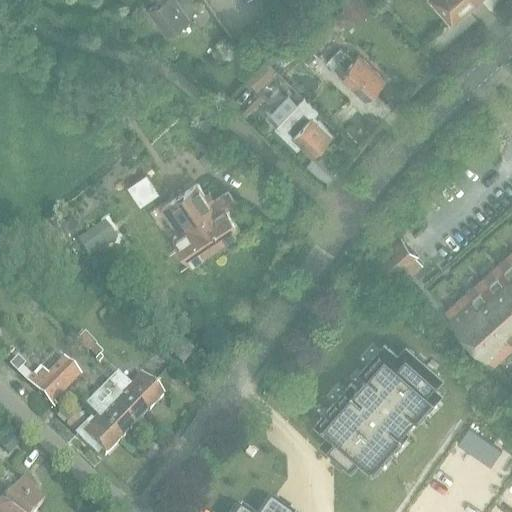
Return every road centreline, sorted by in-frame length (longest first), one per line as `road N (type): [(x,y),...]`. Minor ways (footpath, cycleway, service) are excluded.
road 1 (residential): [(344,218),(182,83),(0,10)]
road 2 (tertiary): [(138,511),(344,218)]
road 3 (tertiary): [(344,218),(418,122),(511,37)]
road 4 (residential): [(127,511),(0,392)]
